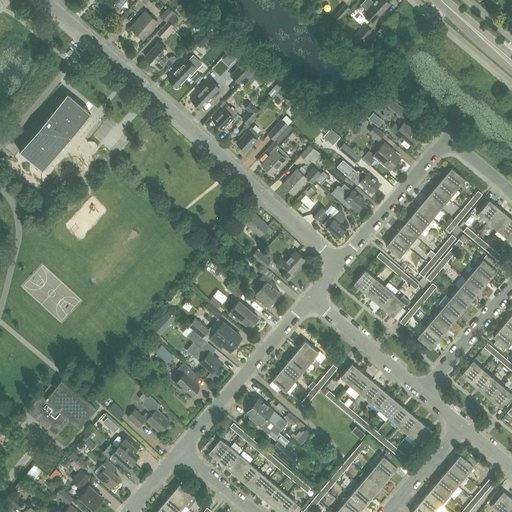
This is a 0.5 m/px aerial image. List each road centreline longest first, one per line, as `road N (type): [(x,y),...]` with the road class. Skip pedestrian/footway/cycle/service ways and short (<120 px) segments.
road 1 (residential): [(338,264),(44,0)]
road 2 (residential): [(511,192),(444,141),(338,264)]
road 3 (residential): [(179,451),(309,298)]
road 4 (residential): [(418,391),(309,298)]
road 5 (residential): [(418,391),(511,285)]
